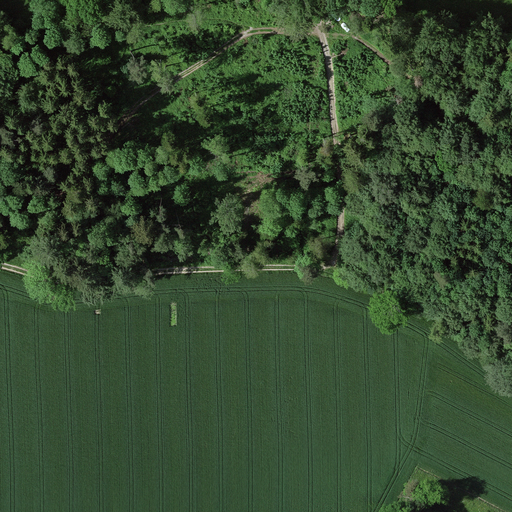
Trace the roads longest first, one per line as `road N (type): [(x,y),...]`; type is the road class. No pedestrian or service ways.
road 1 (track): [(0,217),(52,199),(128,114),(252,31),(320,32)]
road 2 (track): [(328,263),(83,280),(0,265)]
road 3 (track): [(316,0),(341,193),(328,263)]
road 4 (track): [(328,263),(448,323),(511,370)]
